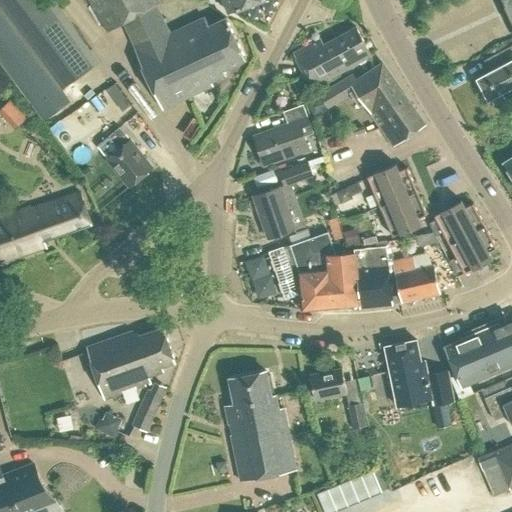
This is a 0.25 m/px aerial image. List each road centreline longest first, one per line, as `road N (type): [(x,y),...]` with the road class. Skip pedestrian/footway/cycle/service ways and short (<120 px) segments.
road 1 (unclassified): [(209,313),(351,324),(475,303),(511,287)]
road 2 (tertiary): [(511,227),(379,0)]
road 3 (residential): [(157,511),(161,471),(209,313)]
road 4 (residential): [(210,180),(303,0)]
road 5 (residential): [(78,314),(84,290),(210,180)]
road 6 (residential): [(209,313),(210,180)]
road 7 (unclassified): [(78,314),(157,306),(209,313)]
